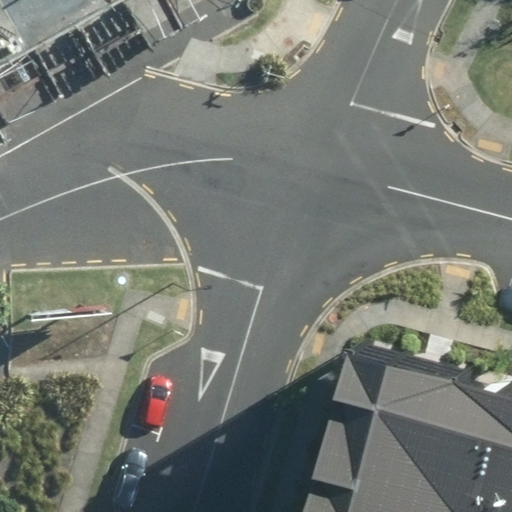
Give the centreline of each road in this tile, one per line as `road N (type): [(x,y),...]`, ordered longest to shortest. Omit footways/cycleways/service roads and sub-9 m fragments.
road 1 (residential): [(188,511),(310,156)]
road 2 (residential): [(310,156),(511,209)]
road 3 (residential): [(310,156),(393,0)]
